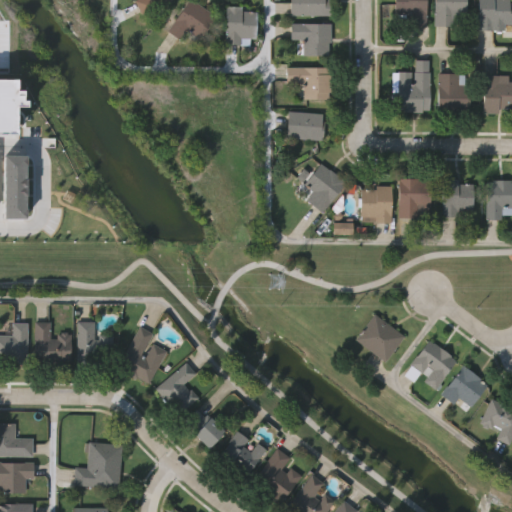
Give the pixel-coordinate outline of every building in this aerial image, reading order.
[(164,0),(139,12),(134,1),(136,0),(164,0)] [(180,39),(168,31),(188,0),(193,4),(194,2),(209,11),(207,14),(211,17),(199,37),(187,29),(180,39)] [(290,13),(290,0),(331,0),(331,13),(290,13)] [(395,12),(395,0),(426,0),(426,24),(411,24),(411,13),(407,13),(407,18),(398,18),(398,12),(395,12)] [(434,24),(434,0),(466,0),(466,13),(461,13),(461,19),(455,19),(455,24),(434,24)] [(508,0),(508,1),(511,1),(511,23),(505,23),(505,29),(478,29),(478,0),(508,0)] [(225,44),(226,5),(241,6),(240,12),(255,13),(254,38),(248,37),(247,45),(225,44)] [(303,54),(303,40),(290,39),(291,21),(332,24),(331,43),(328,42),(327,55),(303,54)] [(427,60),(427,73),(428,73),(428,109),(421,109),(421,111),(403,111),(403,109),(397,109),(397,72),(410,73),(410,84),(412,84),(412,73),(414,73),(414,60),(427,60)] [(299,98),(299,83),(284,83),(284,66),(325,67),(324,73),(327,73),(327,92),(325,92),(324,99),(299,98)] [(438,111),(439,72),(458,72),(458,76),(464,76),(464,82),(469,82),(469,109),(458,109),(458,111),(438,111)] [(480,113),(481,74),(498,75),(498,80),(511,80),(511,108),(498,108),(498,113),(480,113)] [(0,80),(12,81),(12,135),(0,134),(0,80)] [(288,112),(322,113),(322,122),(323,122),(323,139),(313,139),(313,145),(306,145),(306,140),(287,139),(288,112)] [(0,218),(1,157),(21,157),(21,158),(23,158),(22,164),(20,164),(20,167),(21,167),(21,178),(20,178),(20,180),(22,180),(22,186),(21,186),(21,189),(22,189),(22,194),(20,194),(20,197),(21,197),(20,208),(20,211),(22,211),(22,217),(20,217),(20,218),(0,218)] [(321,212),(305,198),(311,191),(303,184),(322,161),(346,182),(321,212)] [(399,215),(399,177),(429,177),(429,216),(399,215)] [(442,215),(442,178),(458,178),(458,182),(473,183),(472,209),(458,209),(458,215),(442,215)] [(486,218),(486,181),(493,181),(493,179),(511,179),(511,207),(503,207),(503,209),(501,209),(501,218),(486,218)] [(360,222),(361,189),(375,189),(375,186),(390,186),(390,222),(360,222)] [(10,229),(49,229),(49,205),(27,205),(27,196),(10,196),(10,229)] [(403,335),(384,360),(356,339),(375,313),(403,335)] [(50,321),(50,337),(57,337),(57,333),(61,332),(61,331),(67,331),(67,333),(70,333),(70,360),(60,360),(60,361),(34,362),(34,321),(50,321)] [(27,322),(27,341),(25,341),(24,354),(26,354),(26,361),(12,360),(12,356),(6,356),(6,360),(0,360),(0,333),(12,334),(12,322),(27,322)] [(93,322),(93,339),(98,339),(98,335),(111,335),(111,346),(109,346),(109,363),(77,363),(76,322),(93,322)] [(139,326),(151,334),(140,353),(145,356),(152,344),(165,352),(148,383),(136,376),(135,379),(117,369),(119,366),(117,365),(139,326)] [(430,340),(450,356),(449,358),(454,362),(433,389),(423,381),(426,377),(410,364),(430,340)] [(184,360),(194,371),(182,381),(188,388),(190,386),(197,395),(176,413),(170,405),(174,402),(171,399),(166,402),(153,387),(184,360)] [(462,366),(481,379),(479,381),(487,387),(472,408),(458,398),(454,404),(442,395),(462,366)] [(491,398),(499,403),(500,400),(511,406),(511,434),(507,444),(495,438),(500,428),(494,425),(492,429),(487,427),(487,428),(481,426),(482,423),(479,422),(491,398)] [(225,432),(208,450),(193,435),(195,433),(185,422),(196,411),(207,421),(210,418),(225,432)] [(0,454),(0,423),(14,424),(14,437),(32,437),(31,455),(0,454)] [(247,437),(243,444),(250,449),(257,441),(266,448),(244,475),(236,468),(238,465),(221,452),(230,441),(228,440),(237,429),(247,437)] [(118,488),(73,485),(75,467),(86,468),(88,442),(122,444),(118,488)] [(289,456),(281,468),(287,472),(291,466),(301,473),(280,503),(267,493),(267,492),(263,489),(264,487),(253,479),(276,447),(289,456)] [(0,491),(0,461),(32,462),(32,478),(25,478),(24,492),(0,491)] [(323,482),(314,496),(319,499),(324,492),(334,499),(325,511),(296,511),(294,510),(292,511),(286,508),(310,473),(323,482)] [(357,510),(355,511),(331,511),(341,498),(357,510)] [(0,511),(0,503),(4,503),(4,502),(32,502),(32,511),(0,511)]
